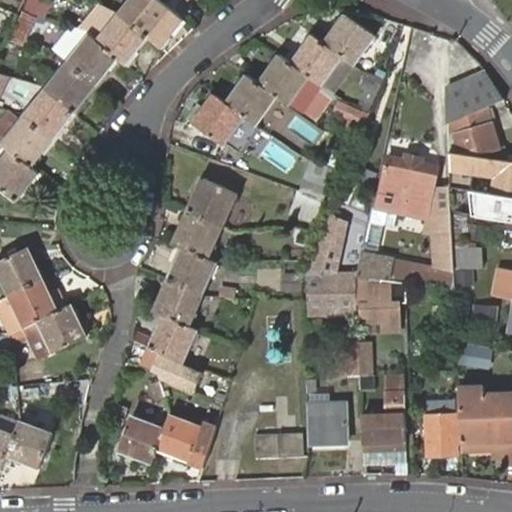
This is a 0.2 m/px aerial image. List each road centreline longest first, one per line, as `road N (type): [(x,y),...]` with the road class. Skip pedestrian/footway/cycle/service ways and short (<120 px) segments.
road 1 (residential): [(89,511),(405,498),(485,503)]
road 2 (residential): [(149,105),(106,155),(78,210),(83,239),(106,251),(119,247),(142,210),(147,149)]
road 3 (residential): [(269,0),(192,59),(149,105)]
